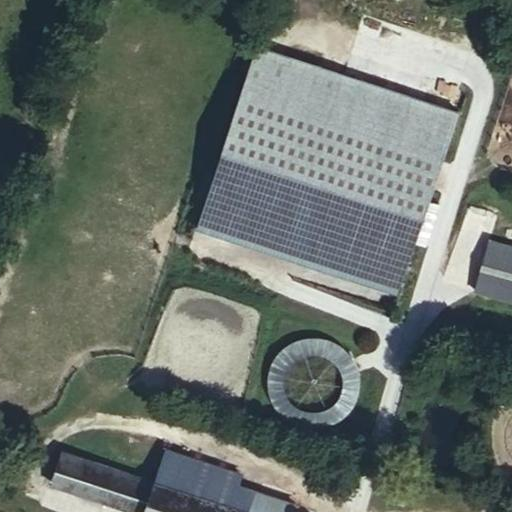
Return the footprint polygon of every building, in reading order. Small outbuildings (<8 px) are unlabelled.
[(466,113),(267,42),(202,224),(231,234),(235,222),(405,283),(466,113)] [(235,222),(231,234),(401,295),(405,283),(235,222)] [(474,290),(511,300),(511,240),(490,235),(474,290)] [(88,489),(98,460),(62,447),(53,476),(88,489)] [(143,508),(154,480),(98,460),(88,489),(143,508)] [(143,511),(258,511),(155,475),(154,480),(143,508),(142,511),(143,511)]
